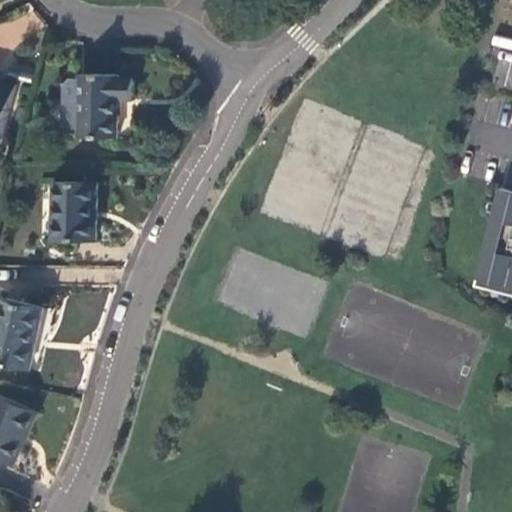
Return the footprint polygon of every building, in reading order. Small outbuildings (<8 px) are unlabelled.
[(82,71),(82,73),(82,126),(82,135),(122,135),(122,95),(136,95),(136,74),(122,74),(122,71),(82,71)] [(73,126),(82,126),(82,73),(74,73),(66,85),(66,118),(73,126)] [(0,133),(4,135),(16,88),(0,83),(0,133)] [(511,162),(483,275),(511,281),(511,162)] [(100,180),(57,180),(58,238),(100,237),(100,180)] [(45,305),(4,295),(0,312),(0,358),(31,366),(45,305)] [(39,410),(0,392),(0,454),(14,462),(39,410)]
